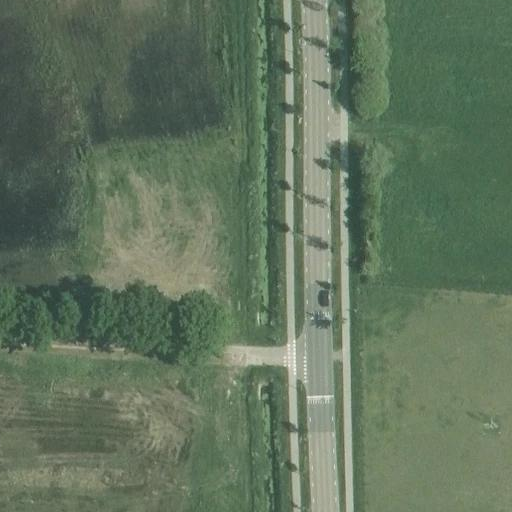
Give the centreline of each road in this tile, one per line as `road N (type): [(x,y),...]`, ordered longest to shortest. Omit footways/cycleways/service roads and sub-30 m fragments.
road 1 (secondary): [(324,511),(309,0)]
road 2 (track): [(0,346),(284,362),(318,371)]
